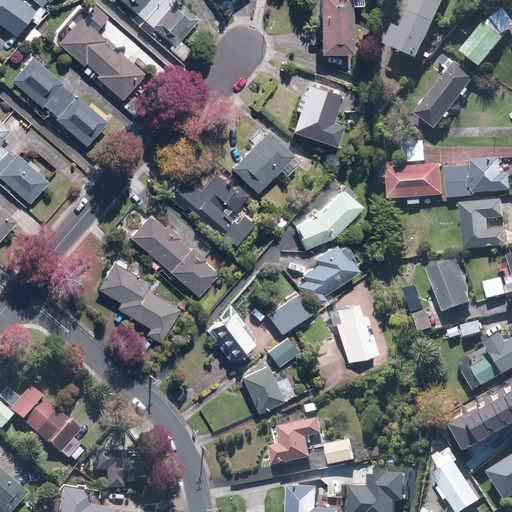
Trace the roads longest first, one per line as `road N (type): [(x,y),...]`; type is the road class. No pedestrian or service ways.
road 1 (residential): [(249,41),(198,85),(18,293)]
road 2 (residential): [(199,511),(190,461),(168,422),(18,293)]
